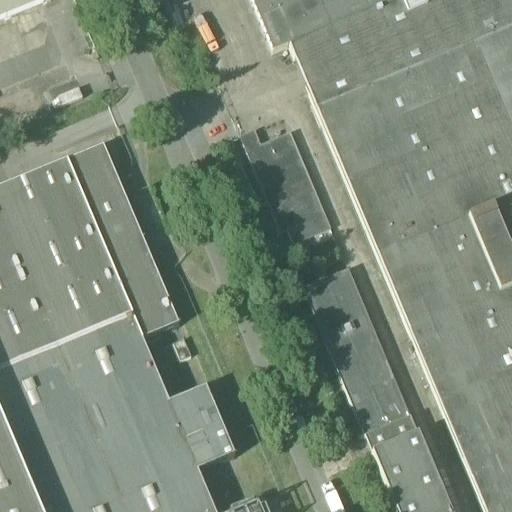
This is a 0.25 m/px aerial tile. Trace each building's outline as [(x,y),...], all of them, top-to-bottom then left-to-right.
[(0,0),(0,22),(55,0),(0,0)] [(270,59),(287,52),(291,50),(290,50),(322,37),(409,0),(246,0),(270,57),(270,59)] [(314,116),(511,33),(511,15),(505,0),(409,0),(322,37),(328,51),(292,65),(314,116)] [(376,265),(478,511),(511,511),(511,33),(314,116),(376,265)] [(328,51),(322,37),(290,50),(291,50),(287,52),(292,65),(328,51)] [(286,236),(292,250),(329,235),(288,138),(259,151),(253,136),(238,142),(278,239),(286,236)] [(0,375),(130,321),(140,346),(177,331),(102,151),(0,192),(0,375)] [(257,205),(240,169),(230,173),(247,210),(257,205)] [(301,296),(363,445),(408,426),(346,277),(301,296)] [(209,511),(195,478),(232,463),(204,394),(167,410),(140,346),(130,321),(0,375),(0,428),(35,511),(209,511)] [(171,349),(179,366),(190,362),(182,344),(171,349)] [(150,359),(158,379),(169,375),(160,355),(150,359)] [(443,511),(408,426),(363,445),(370,462),(369,462),(390,511),(443,511)] [(0,511),(35,511),(0,428),(0,511)]
